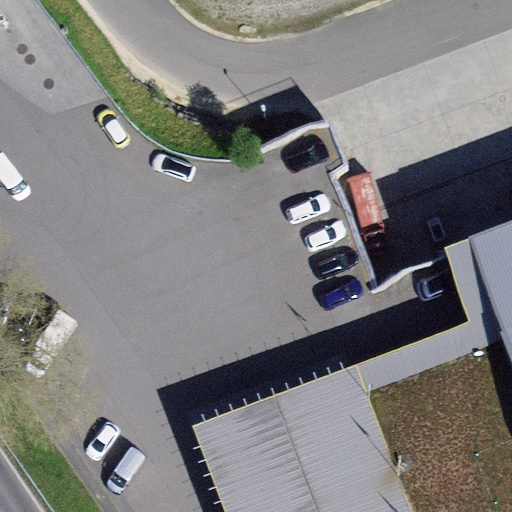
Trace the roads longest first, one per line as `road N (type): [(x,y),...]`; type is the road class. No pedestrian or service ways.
road 1 (unclassified): [(487,0),(278,72),(197,61),(125,0)]
road 2 (unclassified): [(0,173),(139,392)]
